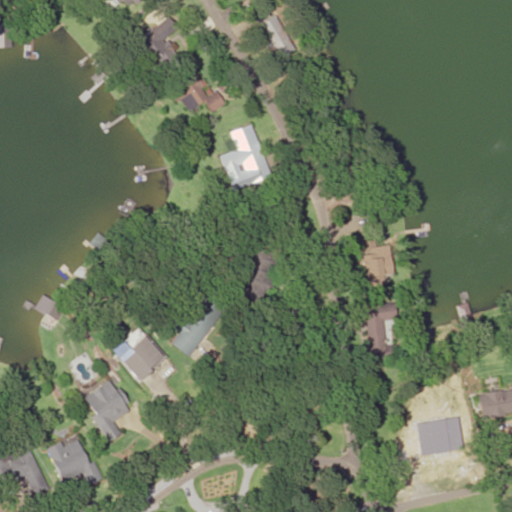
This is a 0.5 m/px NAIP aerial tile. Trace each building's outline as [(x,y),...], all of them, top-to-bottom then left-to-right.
[(135,0),(107,0),(113,11),(135,0)] [(159,42),(172,30),(161,17),(131,44),(147,63),(151,59),(162,70),(174,59),(159,42)] [(286,54),(272,19),(256,25),(270,60),(286,54)] [(0,25),(0,50),(8,50),(8,25),(0,25)] [(180,115),(200,105),(205,115),(220,107),(212,93),(202,97),(191,76),(166,88),(180,115)] [(225,154),(229,168),(240,164),(247,183),(265,177),(248,126),(227,134),(233,152),(225,154)] [(354,239),(361,289),(391,285),(387,251),(375,253),(373,236),(354,239)] [(233,293),(264,304),(273,278),(267,276),(275,255),(249,246),(245,258),(235,255),(230,270),(240,274),(233,293)] [(221,310),(203,298),(186,322),(173,313),(165,324),(177,332),(168,345),(187,358),(221,310)] [(369,360),(393,358),(389,320),(394,320),(393,303),(363,306),(369,360)] [(163,358),(142,332),(114,356),(135,381),(163,358)] [(80,396),(104,442),(118,434),(111,420),(128,411),(115,388),(112,390),(107,381),(80,396)] [(511,412),(511,388),(475,396),(481,419),(511,412)] [(85,465),(74,439),(59,446),(58,442),(44,448),(59,483),(81,474),(85,484),(99,479),(92,462),(85,465)] [(0,486),(21,476),(30,497),(45,490),(26,449),(0,460),(0,486)]
